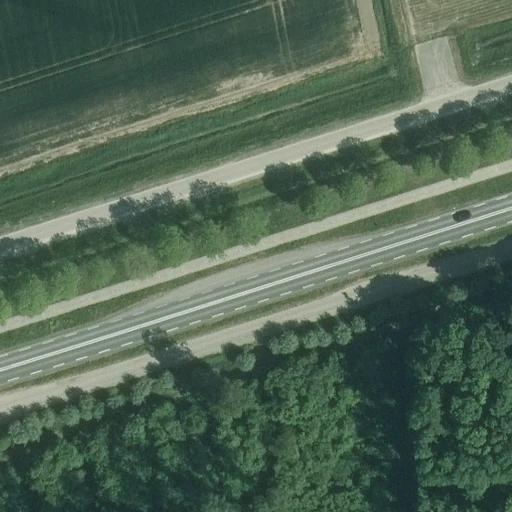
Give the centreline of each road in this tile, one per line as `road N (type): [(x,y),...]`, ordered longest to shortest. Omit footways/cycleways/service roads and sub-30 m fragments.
road 1 (track): [(0,451),(511,286)]
road 2 (unclassified): [(0,246),(511,82)]
road 3 (unclassified): [(0,409),(511,247)]
road 4 (primary): [(0,363),(511,210)]
